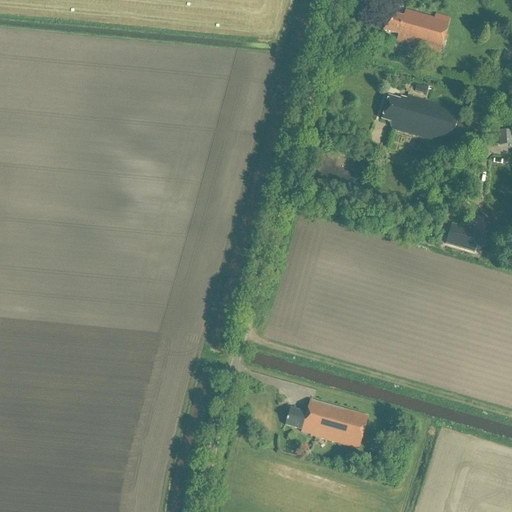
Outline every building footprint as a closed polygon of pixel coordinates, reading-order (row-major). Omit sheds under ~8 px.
[(383,32),(398,36),(396,43),(439,55),(450,19),(435,15),(434,20),(405,12),(403,18),(388,14),(383,32)] [(406,50),(404,58),(411,60),(413,52),(406,50)] [(417,85),(415,92),(426,95),(428,89),(417,85)] [(459,112),(407,97),(406,100),(401,99),(400,101),(388,98),(382,121),(390,123),(391,130),(432,142),(430,146),(447,152),(448,150),(459,153),(463,140),(452,137),(459,112)] [(468,111),(488,117),(491,105),(472,99),(468,111)] [(455,135),(465,138),(468,129),(458,125),(455,135)] [(511,130),(498,132),(499,147),(511,145),(511,130)] [(450,218),(445,237),(473,246),(479,226),(450,218)] [(286,420),(286,421),(286,422),(285,427),(301,431),(301,433),(311,436),(310,437),(358,451),(368,418),(310,401),(306,414),(290,409),(287,420),(286,420)]
